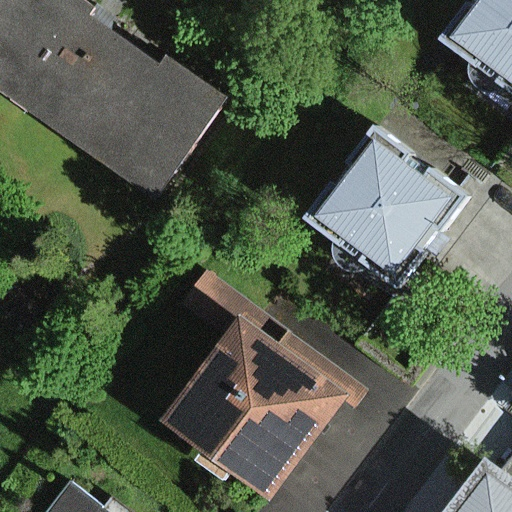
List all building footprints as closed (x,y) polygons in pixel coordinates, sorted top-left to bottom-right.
[(222,99),(70,0),(0,0),(0,89),(160,194),(222,99)] [(511,0),(470,0),(441,38),(511,93),(511,0)] [(436,206),(367,151),(313,218),(382,273),(436,206)] [(331,401),(235,325),(168,410),(264,486),(331,401)] [(511,511),(511,485),(483,463),(445,511),(511,511)] [(88,511),(73,499),(61,511),(88,511)]
